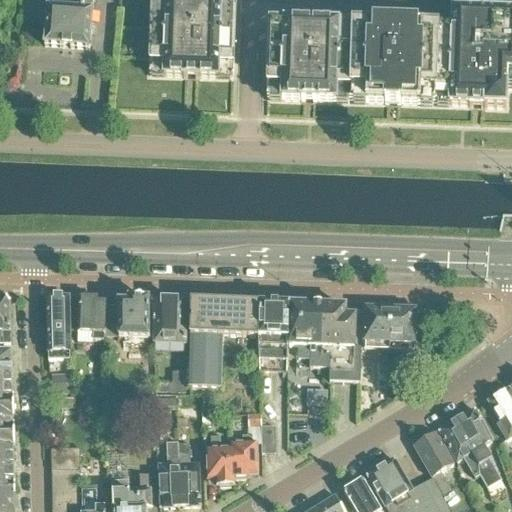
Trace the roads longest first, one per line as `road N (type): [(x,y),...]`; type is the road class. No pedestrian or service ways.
road 1 (unclassified): [(511,160),(0,142)]
road 2 (secondary): [(511,263),(30,253)]
road 3 (residential): [(30,253),(38,511)]
road 4 (unclassified): [(254,511),(453,391)]
